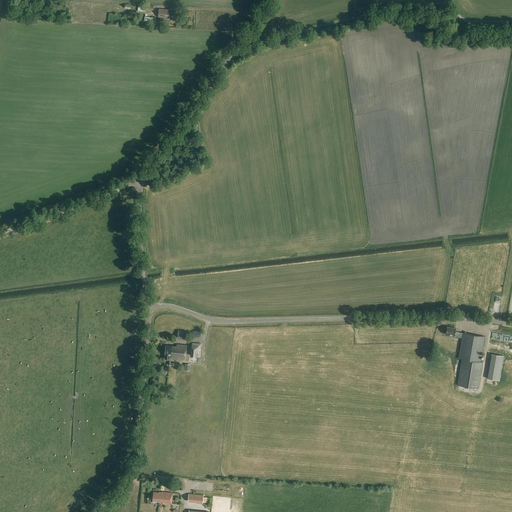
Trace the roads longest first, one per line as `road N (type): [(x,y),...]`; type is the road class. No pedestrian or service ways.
road 1 (unclassified): [(511,323),(431,316),(232,321),(147,306)]
road 2 (tertiary): [(140,185),(268,0)]
road 3 (tertiary): [(95,511),(134,462),(147,306)]
road 4 (unclassified): [(140,185),(0,233)]
road 5 (tertiary): [(147,306),(140,185)]
